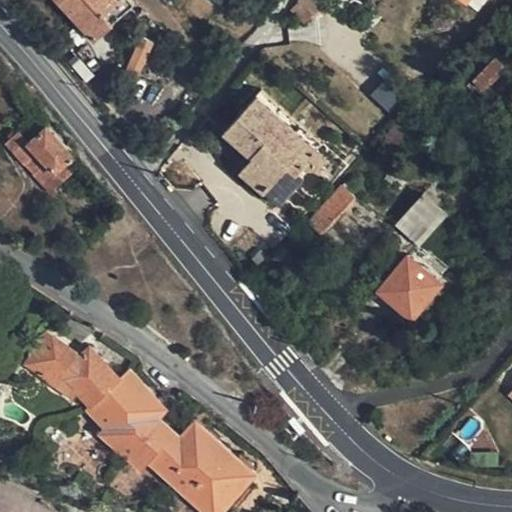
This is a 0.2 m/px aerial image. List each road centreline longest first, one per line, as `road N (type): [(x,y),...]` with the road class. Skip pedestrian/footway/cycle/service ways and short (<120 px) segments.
road 1 (tertiary): [(406,479),(319,403),(0,23)]
road 2 (residential): [(313,481),(0,238)]
